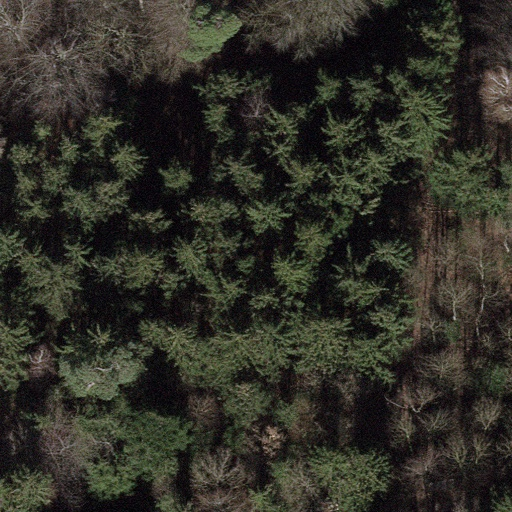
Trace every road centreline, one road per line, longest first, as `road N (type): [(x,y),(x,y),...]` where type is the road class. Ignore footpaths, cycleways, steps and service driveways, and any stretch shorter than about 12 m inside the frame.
road 1 (track): [(456,0),(370,511)]
road 2 (track): [(511,496),(390,511)]
